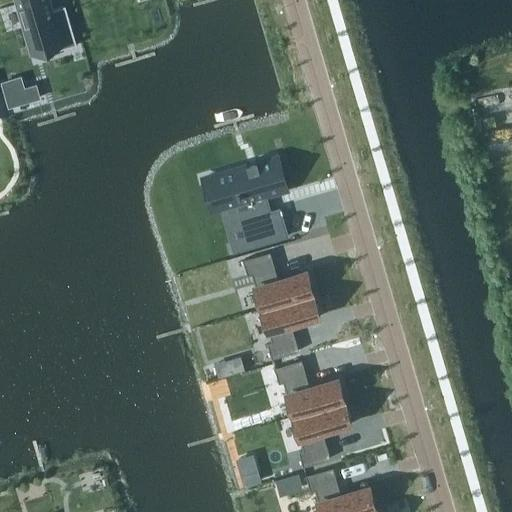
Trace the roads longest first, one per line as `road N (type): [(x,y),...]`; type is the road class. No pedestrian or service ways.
road 1 (residential): [(443,511),(293,0)]
road 2 (unknown): [(123,0),(200,235)]
